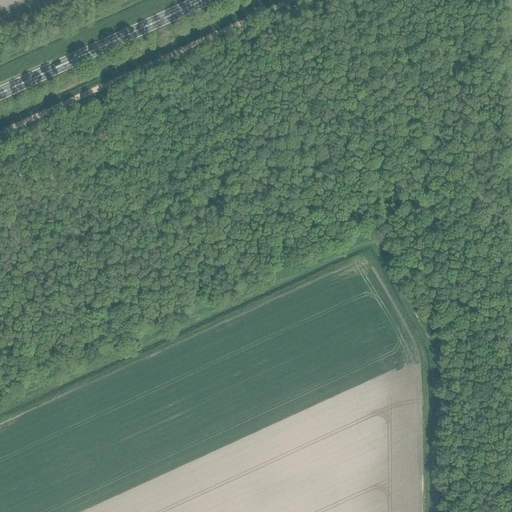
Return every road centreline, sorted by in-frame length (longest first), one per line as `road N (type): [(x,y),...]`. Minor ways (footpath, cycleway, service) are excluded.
road 1 (track): [(289,0),(0,133)]
road 2 (trunk): [(0,92),(202,0)]
road 3 (unknown): [(0,59),(129,0)]
